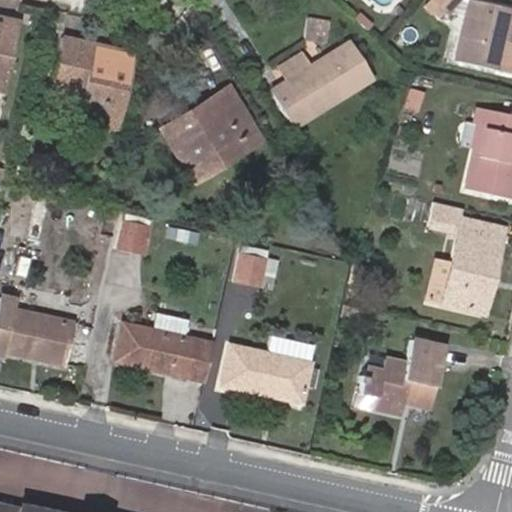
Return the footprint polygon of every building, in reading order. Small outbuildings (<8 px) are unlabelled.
[(434,0),(446,11),(456,0),(434,0)] [(465,15),(468,0),(456,0),(446,11),(465,15)] [(511,9),(470,0),(468,0),(465,15),(454,60),(511,73),(511,69),(511,42),(506,41),(511,11),(511,9)] [(0,90),(3,91),(19,22),(0,17),(0,90)] [(326,22),(307,19),(303,39),(322,42),(326,22)] [(409,25),(396,40),(405,48),(418,33),(409,25)] [(60,37),(50,78),(82,85),(79,100),(76,112),(118,122),(132,61),(93,52),(95,45),(60,37)] [(309,67),(286,82),(269,92),(292,128),(371,80),(349,42),(309,67)] [(134,54),(95,45),(93,52),(132,61),(134,54)] [(277,68),(286,82),(309,67),(301,53),(277,68)] [(82,85),(50,78),(47,92),(79,100),(82,85)] [(408,87),(405,108),(420,110),(423,90),(408,87)] [(234,140),(241,151),(259,140),(228,88),(159,129),(184,171),(234,140)] [(511,155),(511,115),(476,107),(472,126),(478,127),(464,188),(508,199),(511,183),(511,162),(510,162),(511,155)] [(116,130),(118,122),(76,112),(74,120),(116,130)] [(190,181),(241,151),(234,140),(184,171),(190,181)] [(435,218),(450,221),(452,213),(437,209),(435,218)] [(480,277),(488,279),(500,228),(458,219),(448,262),(438,303),(472,312),(480,277)] [(148,227),(121,221),(115,247),(141,254),(148,227)] [(264,259),(238,253),(232,279),(258,285),(264,259)] [(438,303),(448,262),(433,258),(424,300),(438,303)] [(479,314),(488,279),(480,277),(472,312),(479,314)] [(64,365),(74,323),(11,309),(14,299),(0,295),(0,355),(1,356),(2,350),(64,365)] [(353,309),(344,306),(340,317),(351,320),(353,309)] [(113,361),(203,380),(211,344),(192,340),(121,324),(113,361)] [(410,398),(409,404),(428,409),(443,347),(409,339),(403,363),(383,358),(380,370),(363,367),(358,392),(374,397),(371,408),(399,414),(402,402),(403,397),(410,398)] [(300,403),(309,364),(228,345),(218,384),(300,403)]
